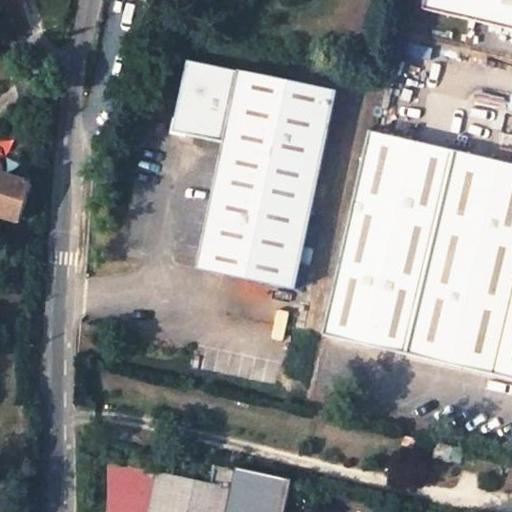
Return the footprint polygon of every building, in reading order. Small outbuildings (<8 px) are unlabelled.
[(511,0),(429,0),(426,12),(511,31),(511,0)] [(337,89),(186,59),(172,133),(220,143),(197,270),(297,289),(337,89)] [(460,147),(375,127),(327,334),(411,353),(460,147)] [(511,158),(460,147),(411,353),(511,375),(511,158)] [(34,183),(0,172),(0,211),(25,219),(34,183)] [(156,511),(164,474),(112,462),(100,511),(156,511)] [(233,511),(239,489),(164,474),(156,511),(233,511)]
